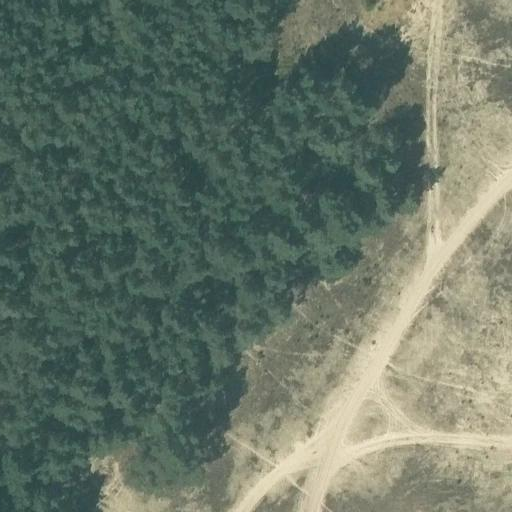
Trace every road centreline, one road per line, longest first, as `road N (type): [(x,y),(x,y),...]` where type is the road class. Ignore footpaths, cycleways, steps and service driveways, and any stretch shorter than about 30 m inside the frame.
road 1 (track): [(311,511),(350,413),(422,286),(458,232),(511,178)]
road 2 (track): [(319,487),(353,455),(384,445),(511,440)]
road 3 (track): [(242,511),(350,413)]
